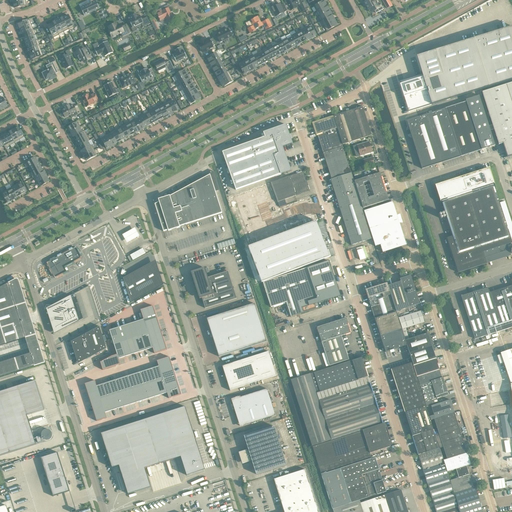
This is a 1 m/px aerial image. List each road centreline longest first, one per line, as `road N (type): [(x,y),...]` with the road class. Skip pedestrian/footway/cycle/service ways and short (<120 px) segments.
road 1 (unclassified): [(246,511),(143,195)]
road 2 (unclassified): [(103,511),(24,260)]
road 3 (tertiary): [(423,511),(351,282)]
road 4 (unclassified): [(495,511),(429,294)]
road 5 (residential): [(48,106),(82,167),(218,93)]
road 6 (secondary): [(285,90),(131,173)]
road 7 (secondary): [(135,180),(288,97)]
road 8 (tertiary): [(351,282),(298,120)]
road 9 (unclassified): [(395,189),(497,156),(511,204)]
road 10 (residential): [(48,106),(188,37)]
road 11 (residential): [(218,93),(344,25)]
road 12 (unclassified): [(24,260),(143,195)]
road 13 (residential): [(20,118),(55,182),(10,206)]
